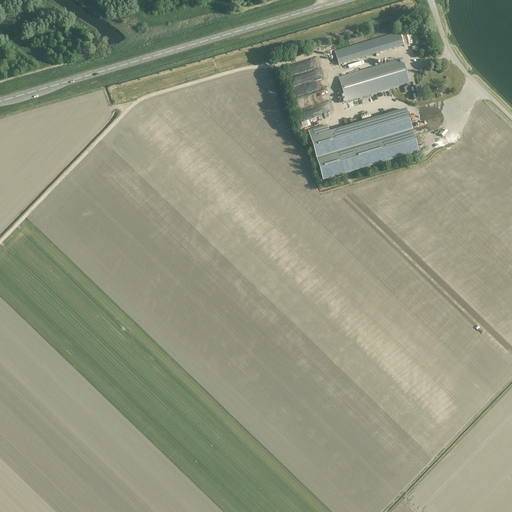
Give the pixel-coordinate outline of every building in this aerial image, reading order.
[(396,48),(403,46),(399,32),(392,35),(396,48)] [(396,48),(392,35),(340,50),(345,64),(396,48)] [(338,66),(345,64),(340,50),(334,52),(338,66)] [(346,102),(407,84),(408,84),(409,83),(402,59),(339,78),(346,102)] [(318,69),(288,76),(290,86),(320,79),(318,69)] [(304,93),(325,88),(323,81),(302,85),(304,93)] [(408,84),(407,84),(407,86),(403,87),(405,93),(411,91),(414,100),(422,98),(419,87),(411,89),(409,85),(408,84)] [(302,120),(323,112),(320,104),(299,112),(302,120)] [(419,154),(406,110),(329,133),(327,126),(308,132),(323,182),(419,154)] [(309,120),(301,123),(303,128),(311,126),(309,120)]
